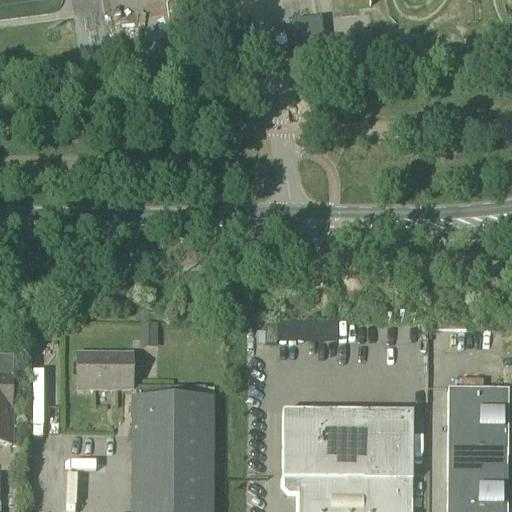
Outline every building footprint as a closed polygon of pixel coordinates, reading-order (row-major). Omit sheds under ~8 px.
[(167,10),(146,11),(147,32),(168,31),(167,10)] [(363,41),(323,46),(320,21),(290,24),(295,75),(366,67),(363,41)] [(381,58),(414,54),(413,45),(380,50),(381,58)] [(275,325),(264,325),(264,347),(274,347),(275,325)] [(464,325),(428,325),(428,333),(464,334),(464,325)] [(157,351),(157,327),(141,326),(140,351),(157,351)] [(427,336),(407,336),(406,365),(427,365),(427,336)] [(0,447),(10,448),(11,412),(10,412),(10,381),(11,381),(11,374),(12,374),(12,359),(0,358),(0,447)] [(130,394),(131,359),(75,359),(75,393),(130,394)] [(135,390),(135,403),(130,403),(129,511),(210,511),(211,404),(205,404),(205,390),(135,390)] [(505,511),(507,394),(446,393),(444,511),(505,511)] [(410,511),(411,417),(281,416),(280,493),(286,500),(296,500),(295,511),(410,511)]
